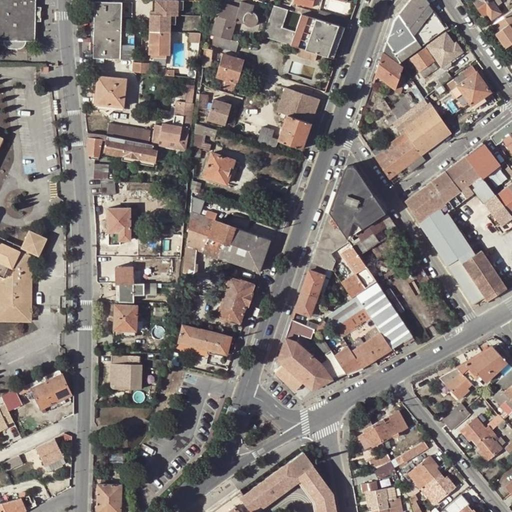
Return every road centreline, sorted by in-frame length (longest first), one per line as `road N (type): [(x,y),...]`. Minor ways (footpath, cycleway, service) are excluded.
road 1 (unclassified): [(64,0),(85,251),(84,421)]
road 2 (tertiary): [(336,122),(242,391)]
road 3 (residential): [(501,511),(387,376)]
road 4 (residential): [(386,198),(472,328)]
road 5 (residential): [(386,198),(511,105)]
road 6 (tertiary): [(378,0),(336,122)]
